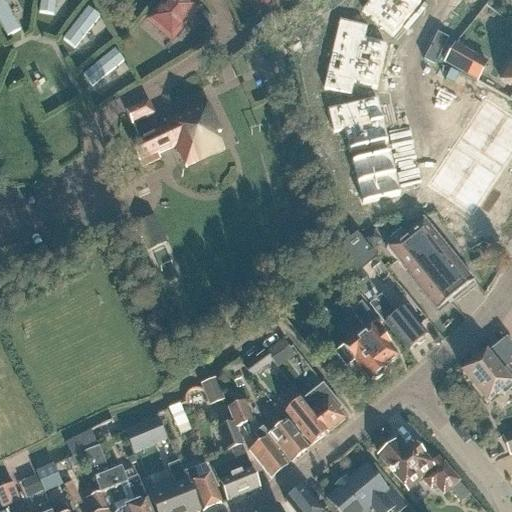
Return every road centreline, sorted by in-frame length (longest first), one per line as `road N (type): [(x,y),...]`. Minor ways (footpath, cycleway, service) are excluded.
road 1 (residential): [(0,229),(28,225),(79,196),(111,112),(230,33)]
road 2 (residential): [(444,0),(408,62),(419,192),(467,230),(511,249)]
road 3 (tertiary): [(235,511),(277,495),(410,383)]
road 4 (residential): [(507,511),(410,383)]
road 5 (tertiary): [(410,383),(489,315),(511,283)]
